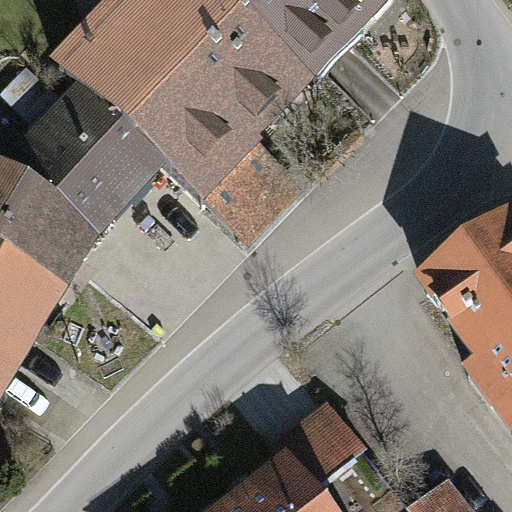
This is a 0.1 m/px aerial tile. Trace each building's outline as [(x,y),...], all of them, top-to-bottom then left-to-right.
[(210,0),(123,0),(51,79),(67,93),(158,176),(248,257),(291,210),(254,176),(267,162),(323,101),(210,0)] [(210,0),(323,101),(354,67),(280,0),(210,0)] [(415,0),(280,0),(354,67),(415,0)] [(21,80),(0,101),(0,102),(25,126),(46,104),(21,80)] [(158,176),(67,93),(0,166),(0,185),(96,248),(138,199),(158,176)] [(96,248),(0,189),(0,264),(57,299),(62,302),(87,262),(96,248)] [(454,254),(412,285),(467,358),(511,324),(511,216),(509,212),(454,254)] [(0,264),(0,396),(57,299),(0,264)] [(511,324),(467,358),(456,366),(511,441),(511,324)] [(281,449),(313,489),(365,447),(326,399),(274,440),(281,449)] [(247,476),(224,494),(238,511),(331,511),(313,489),(281,449),(247,476)] [(404,511),(470,511),(448,479),(404,511)] [(201,511),(238,511),(224,494),(201,511)]
